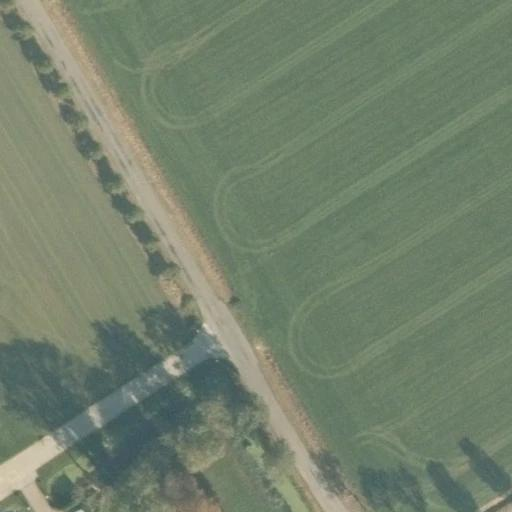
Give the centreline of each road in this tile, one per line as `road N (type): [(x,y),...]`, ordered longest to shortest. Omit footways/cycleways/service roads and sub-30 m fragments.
road 1 (unclassified): [(335,511),(25,0)]
road 2 (unknown): [(219,320),(0,465)]
